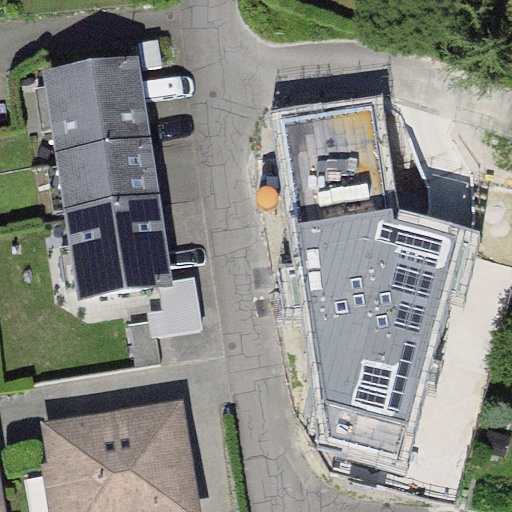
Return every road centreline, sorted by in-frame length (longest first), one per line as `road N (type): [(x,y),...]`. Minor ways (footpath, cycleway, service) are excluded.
road 1 (residential): [(282,511),(217,0)]
road 2 (unknown): [(262,375),(0,412)]
road 3 (unknown): [(220,70),(0,77)]
